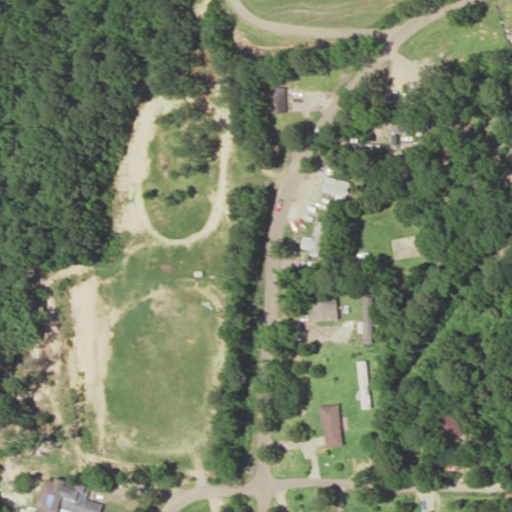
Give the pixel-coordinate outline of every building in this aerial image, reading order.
[(288,111),(289,87),(277,86),(277,111),(288,111)] [(352,180),(328,176),(325,191),(340,193),(338,200),(349,202),(352,180)] [(314,295),(315,320),(340,319),(339,294),(314,295)] [(375,296),(365,295),(365,321),(361,321),(361,332),(365,332),(365,342),(374,342),(375,296)] [(324,404),(326,446),(345,445),(343,403),(324,404)] [(441,418),(451,439),(465,433),(455,411),(441,418)] [(40,509),(53,511),(61,511),(63,508),(79,511),(103,511),(106,502),(90,498),(93,485),(49,474),(40,509)]
